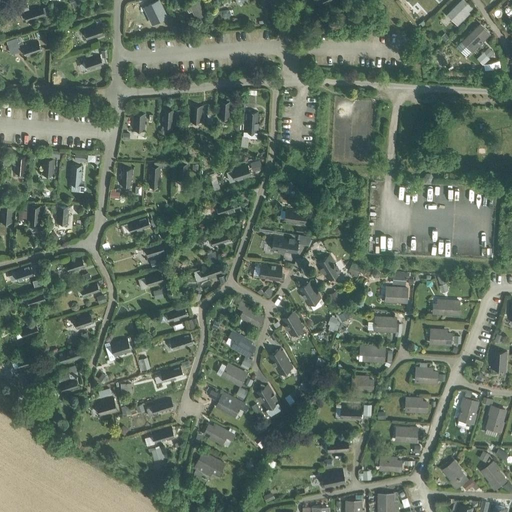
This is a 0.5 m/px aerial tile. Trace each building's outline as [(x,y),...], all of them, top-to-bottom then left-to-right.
[(159,0),(158,0),(149,5),(157,21),(167,16),(159,0)] [(199,0),(193,0),(188,3),(196,19),(206,14),(199,0)] [(463,0),(462,0),(451,11),(456,16),(453,19),(458,23),(468,13),(465,11),(470,7),(463,0)] [(42,5),(24,11),(28,22),(46,15),(42,5)] [(101,24),(84,29),(88,40),(104,34),(101,24)] [(480,24),(463,41),(472,50),(489,34),(480,24)] [(15,36),(5,40),(10,53),(20,49),(15,36)] [(38,40),(22,46),(26,57),(42,51),(38,40)] [(100,54),(84,59),(87,70),(104,65),(100,54)] [(244,104),(254,105),(254,96),(244,95),(244,104)] [(231,102),(220,101),(219,118),(230,119),(231,102)] [(203,106),(191,105),(190,122),(202,123),(203,106)] [(175,109),(163,109),(162,126),(173,127),(175,109)] [(259,111),(247,111),(246,130),(257,131),(259,111)] [(146,113),(134,113),(134,130),(145,131),(146,113)] [(75,151),(75,160),(85,160),(85,151),(75,151)] [(27,156),(16,155),(14,172),(26,173),(27,156)] [(55,158),(44,157),(42,175),(54,176),(55,158)] [(249,161),(252,170),(262,167),(259,158),(249,161)] [(189,164),(178,163),(177,180),(188,181),(189,164)] [(83,166),(71,165),(70,184),(81,185),(83,166)] [(163,166),(148,165),(146,186),(162,187),(163,166)] [(248,165),(231,170),(235,181),(251,175),(248,165)] [(133,168),(121,168),(120,185),(132,186),(133,168)] [(281,184),(286,192),(293,188),(288,179),(281,184)] [(237,198),(217,204),(220,215),(241,208),(237,198)] [(13,206),(2,205),(0,223),(12,223),(13,206)] [(41,206),(30,205),(29,223),(40,224),(41,206)] [(69,207),(58,206),(57,223),(68,224),(69,207)] [(307,209),(286,206),(283,222),(305,225),(307,209)] [(147,216),(128,222),(132,233),(151,227),(147,216)] [(226,230),(210,236),(213,246),(230,241),(226,230)] [(299,239),(277,236),(275,251),(296,254),(299,239)] [(162,241),(145,246),(149,257),(165,252),(162,241)] [(215,249),(207,252),(209,257),(217,254),(215,249)] [(341,272),(330,254),(317,262),(328,280),(341,272)] [(82,256),(66,262),(69,273),(86,267),(82,256)] [(220,262),(199,269),(203,279),(224,272),(220,262)] [(283,266),(261,263),(259,278),(280,281),(283,266)] [(31,265),(14,270),(18,281),(34,276),(31,265)] [(349,273),(357,274),(358,266),(350,265),(349,273)] [(392,269),(391,281),(404,283),(406,270),(392,269)] [(161,271),(144,276),(148,287),(164,281),(161,271)] [(322,298),(311,280),(297,287),(308,306),(322,298)] [(97,281),(80,286),(84,297),(100,292),(97,281)] [(407,287),(387,286),(386,299),(406,301),(407,287)] [(153,299),(163,296),(161,287),(151,290),(153,299)] [(328,292),(333,307),(342,304),(337,289),(328,292)] [(43,291),(26,296),(30,307),(46,301),(43,291)] [(461,300),(439,299),(439,305),(440,305),(439,312),(460,314),(461,300)] [(184,305),(166,311),(170,322),(188,316),(184,305)] [(260,315),(245,308),(241,317),(246,320),(245,322),(263,332),(266,327),(256,322),(260,315)] [(335,315),(340,322),(350,315),(345,308),(335,315)] [(305,329),(294,310),(281,318),(292,337),(305,329)] [(90,313),(74,318),(77,329),(94,323),(90,313)] [(330,316),(327,326),(337,329),(341,319),(330,316)] [(396,317),(376,316),(375,321),(374,321),(374,329),(395,330),(396,317)] [(36,322),(20,327),(23,338),(39,333),(36,322)] [(445,329),(431,328),(430,342),(450,343),(451,333),(445,332),(445,329)] [(253,340),(232,329),(229,336),(234,339),(230,346),(250,357),(256,345),(251,343),(253,340)] [(190,333),(170,339),(173,350),(193,344),(190,333)] [(127,336),(110,342),(115,357),(132,351),(127,336)] [(385,345),(364,344),(364,351),(371,352),(371,359),(387,360),(388,350),(385,350),(385,345)] [(80,345),(64,351),(67,362),(84,356),(80,345)] [(292,366),(281,347),(268,355),(279,373),(292,366)] [(507,351),(492,350),(492,364),(502,365),(502,369),(506,369),(507,351)] [(33,352),(17,358),(20,369),(37,363),(33,352)] [(246,355),(240,363),(247,368),(253,359),(246,355)] [(147,356),(139,357),(140,368),(149,366),(147,356)] [(69,377),(78,375),(75,363),(67,365),(69,377)] [(247,373),(229,363),(222,375),(240,385),(247,373)] [(181,365),(161,371),(164,382),(184,376),(181,365)] [(431,368),(417,366),(416,372),(420,373),(419,380),(436,382),(437,371),(431,371),(431,368)] [(367,376),(353,375),(353,381),(356,381),(356,388),(373,389),(373,379),(367,379),(367,376)] [(76,376),(59,382),(63,393),(79,387),(76,376)] [(268,384),(255,392),(266,410),(279,402),(268,384)] [(239,386),(236,394),(244,397),(248,389),(239,386)] [(215,397),(218,391),(211,388),(208,394),(215,397)] [(245,403),(226,393),(223,398),(222,397),(217,406),(231,414),(235,407),(238,409),(239,407),(242,408),(245,403)] [(421,397),(407,396),(406,402),(410,403),(410,410),(426,411),(427,401),(421,400),(421,397)] [(114,397),(96,402),(101,417),(118,411),(114,397)] [(171,397),(151,404),(154,415),(175,408),(171,397)] [(477,401),(464,397),(460,409),(461,410),(459,418),(472,422),(475,413),(474,413),(477,401)] [(138,411),(144,408),(142,402),(135,405),(138,411)] [(362,404),(341,403),(340,418),(361,420),(362,404)] [(505,409),(492,405),(489,413),(491,413),(487,428),(500,432),(503,422),(502,421),(505,409)] [(215,427),(209,424),(204,433),(219,441),(222,435),(232,440),(234,434),(216,425),(215,427)] [(410,427),(397,426),(396,432),(400,432),(400,439),(416,441),(417,426),(411,426),(410,427)] [(172,427),(152,432),(155,443),(175,438),(172,427)] [(348,436),(327,437),(328,453),(349,451),(348,436)] [(167,441),(168,448),(180,447),(179,440),(167,441)] [(152,457),(165,457),(164,445),(151,446),(152,457)] [(503,457),(506,452),(497,447),(494,452),(503,457)] [(226,464),(206,453),(204,456),(203,455),(196,467),(211,475),(213,472),(219,475),(226,464)] [(395,456),(381,455),(381,461),(384,461),(384,469),(400,470),(401,460),(395,459),(395,456)] [(460,467),(454,460),(449,464),(452,467),(446,472),(452,480),(451,481),(456,487),(467,478),(459,468),(460,467)] [(494,460),(483,469),(492,480),(490,481),(495,487),(507,478),(499,468),(500,467),(494,460)] [(343,468),(322,473),(325,488),(346,483),(343,468)] [(370,477),(370,468),(362,468),(362,478),(370,477)] [(468,490),(474,483),(468,478),(462,485),(468,490)] [(502,483),(507,490),(511,487),(511,484),(508,479),(502,483)] [(393,493),(379,493),(379,511),(397,511),(397,502),(393,502),(393,493)] [(361,500),(347,500),(346,511),(364,511),(365,509),(361,509),(361,500)] [(486,511),(487,500),(480,500),(479,511),(486,511)] [(473,511),(475,507),(459,503),(456,511),(473,511)]
